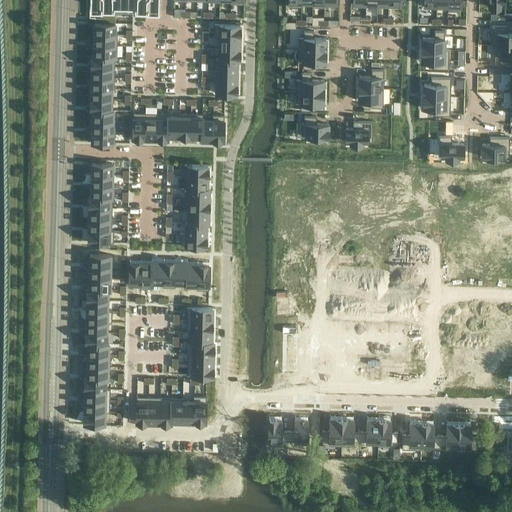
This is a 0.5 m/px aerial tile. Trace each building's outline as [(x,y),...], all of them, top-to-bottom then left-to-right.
[(365,4),(365,8),(377,9),(377,4),(377,0),(365,0),(366,4),(365,4)] [(436,0),(437,8),(448,8),(448,0),(436,0)] [(448,0),(448,8),(460,8),(460,0),(448,0)] [(94,23),(94,34),(115,34),(115,23),(94,22),(94,23)] [(214,28),(214,36),(240,37),(240,35),(240,25),(240,24),(214,24),(214,28)] [(492,25),(491,45),(495,45),(495,44),(511,44),(511,32),(507,32),(507,25),(492,25)] [(298,49),(298,50),(325,50),(326,38),(313,38),(313,31),(308,31),(304,30),(303,38),(299,37),(298,49)] [(422,38),(422,49),(444,50),(444,49),(444,31),(434,31),(434,38),(422,37),(422,38)] [(94,34),(94,45),(117,45),(117,34),(115,34),(94,34)] [(240,37),(214,36),(219,36),(218,47),(218,48),(239,49),(239,47),(240,37)] [(495,45),(495,56),(500,56),(500,63),(510,64),(510,56),(511,56),(511,44),(495,44),(495,45)] [(94,55),(115,56),(115,57),(117,57),(117,45),(94,45),(94,55)] [(216,58),(216,60),(237,60),(239,60),(239,49),(218,48),(218,58),(216,58)] [(422,61),(429,61),(428,68),(448,69),(449,49),(444,49),(444,50),(422,49),(422,61)] [(298,50),(298,61),(303,61),(303,69),(308,69),(313,69),(313,62),(325,62),(325,50),(298,50)] [(92,55),(91,66),(115,67),(115,57),(115,56),(94,55),(92,55)] [(216,60),(216,70),(237,70),(237,60),(216,60)] [(91,66),(91,77),(114,77),(115,67),(91,66)] [(359,76),(359,88),(381,88),(381,77),(384,78),(384,69),(371,69),(371,76),(359,76)] [(216,81),(216,82),(237,82),(237,70),(216,70),(216,81)] [(296,79),(296,92),(323,93),(323,80),(311,80),(311,72),(301,72),(301,79),(296,79)] [(91,77),(91,88),(112,88),(112,89),(114,89),(114,77),(91,77)] [(424,85),(423,96),(450,96),(451,77),(431,77),(431,84),(424,84),(424,85)] [(215,92),(215,93),(221,93),(236,94),(237,82),(216,82),(215,92)] [(91,88),(90,98),(111,99),(112,89),(112,88),(91,88)] [(359,88),(359,100),(371,100),(370,107),(383,107),(383,88),(381,88),(359,88)] [(300,103),(300,110),(310,111),(311,104),(323,104),(323,93),(296,92),(296,103),(300,103)] [(423,107),(423,108),(430,108),(430,115),(450,115),(450,96),(423,96),(423,107)] [(90,98),(90,110),(92,110),(92,109),(111,110),(111,109),(111,99),(90,98)] [(92,110),(92,120),(113,121),(113,120),(113,109),(111,109),(111,110),(92,109),(92,110)] [(133,112),(132,138),(133,138),(144,138),(145,113),(133,112)] [(145,113),(144,138),(156,139),(156,113),(145,113)] [(156,113),(156,139),(168,139),(168,136),(167,136),(168,115),(168,113),(156,113)] [(179,113),(179,115),(179,136),(190,137),(191,113),(179,113)] [(191,113),(190,137),(201,137),(202,119),(203,114),(191,113)] [(212,114),(212,119),(213,119),(212,140),(223,140),(224,140),(224,115),(212,114)] [(168,115),(167,136),(168,136),(179,136),(179,115),(168,115)] [(316,116),(304,116),(304,123),(301,123),(301,136),(311,136),(311,139),(322,139),(322,136),(328,136),(328,124),(316,123),(316,116)] [(201,137),(201,140),(212,140),(213,119),(212,119),(202,119),(201,137)] [(92,120),(92,131),(115,131),(115,120),(113,120),(113,121),(92,120)] [(353,128),(346,128),(345,141),(351,141),(351,143),(362,143),(362,141),(372,141),(373,121),(353,121),(353,128)] [(92,131),(91,142),(99,142),(115,143),(115,131),(92,131)] [(439,136),(438,156),(441,156),(446,156),(446,159),(458,159),(458,156),(463,157),(463,144),(451,143),(452,136),(439,136)] [(482,144),(482,157),(488,157),(487,159),(495,160),(499,160),(499,157),(504,157),(509,157),(509,137),(508,137),(490,137),(489,137),(489,144),(482,144)] [(92,163),(92,174),(112,175),(113,163),(92,163)] [(184,164),(184,176),(208,177),(208,165),(184,164)] [(92,174),(91,185),(112,185),(112,175),(92,174)] [(184,176),(184,188),(186,188),(207,188),(208,177),(184,176)] [(91,195),(112,196),(112,197),(114,197),(115,185),(112,185),(91,185),(91,195)] [(186,188),(186,200),(188,200),(188,199),(209,200),(209,188),(207,188),(186,188)] [(89,195),(89,207),(112,208),(112,197),(112,196),(91,195),(89,195)] [(188,200),(188,211),(209,211),(209,200),(188,199),(188,200)] [(464,201),(444,201),(444,211),(451,211),(451,223),(464,223),(464,217),(466,217),(466,207),(464,207),(464,201)] [(357,204),(337,204),(337,213),(344,213),(344,225),(357,225),(357,220),(359,220),(359,209),(357,209),(357,204)] [(411,209),(405,209),(405,228),(415,228),(415,222),(427,222),(427,209),(421,209),(421,206),(411,206),(411,209)] [(89,207),(89,218),(112,219),(112,208),(89,207)] [(305,212),(299,212),(299,232),(308,232),(308,225),(320,225),(320,212),(315,212),(315,210),(305,210),(305,212)] [(187,221),(187,222),(206,222),(206,223),(208,223),(209,211),(188,211),(187,221)] [(89,218),(88,230),(112,230),(112,219),(89,218)] [(185,233),(206,234),(206,223),(206,222),(187,222),(187,221),(185,221),(185,233)] [(88,230),(88,242),(114,242),(114,230),(112,230),(88,230)] [(410,231),(399,231),(399,250),(421,250),(421,239),(410,239),(410,231)] [(180,233),(180,245),(206,246),(206,234),(185,233),(180,233)] [(454,235),(454,247),(465,248),(465,255),(475,255),(475,235),(471,235),(471,233),(460,233),(460,235),(454,235)] [(363,241),(351,241),(351,254),(357,253),(357,256),(367,256),(367,254),(373,254),(373,234),(363,234),(363,241)] [(291,246),(291,264),(312,265),(312,253),(301,253),(301,246),(291,246)] [(421,250),(399,250),(399,268),(409,268),(409,261),(421,261),(421,250)] [(90,254),(89,266),(110,266),(111,255),(90,254)] [(151,261),(151,263),(152,263),(151,284),(152,284),(163,285),(164,261),(151,261)] [(163,285),(163,287),(175,287),(175,282),(175,262),(164,261),(163,285)] [(453,268),(453,280),(474,280),(475,262),(465,261),(465,268),(453,268)] [(130,262),(129,286),(140,286),(141,263),(130,262)] [(175,262),(175,282),(186,283),(187,283),(187,264),(188,264),(188,262),(175,262)] [(140,286),(140,288),(152,289),(152,284),(151,284),(152,263),(151,263),(141,263),(140,286)] [(186,283),(186,285),(197,285),(198,264),(188,264),(187,264),(187,283),(186,283)] [(197,285),(197,290),(209,290),(209,264),(198,264),(197,285)] [(291,264),(290,283),(300,283),(300,276),(312,276),(312,265),(291,264)] [(89,266),(89,277),(110,278),(110,266),(89,266)] [(399,268),(399,286),(421,287),(421,275),(409,275),(409,268),(399,268)] [(340,279),(340,291),(361,291),(361,272),(351,272),(351,279),(340,279)] [(89,288),(89,289),(108,289),(108,290),(110,290),(110,278),(89,277),(89,288)] [(453,280),(453,291),(464,291),(464,298),(474,299),(474,280),(453,280)] [(399,286),(399,304),(408,304),(408,298),(421,298),(421,287),(399,286)] [(87,288),(87,299),(108,300),(108,290),(108,289),(89,289),(89,288),(87,288)] [(340,291),(339,302),(351,302),(351,309),(360,309),(361,291),(340,291)] [(291,296),(291,314),(312,315),(312,303),(301,303),(301,296),(291,296)] [(87,299),(86,310),(107,311),(107,310),(108,300),(87,299)] [(408,304),(399,304),(399,322),(420,322),(420,311),(408,311),(408,304)] [(187,307),(186,319),(212,319),(212,308),(187,307)] [(457,314),(457,325),(478,325),(478,307),(468,307),(468,314),(457,314)] [(86,310),(86,321),(107,322),(112,322),(112,310),(107,310),(107,311),(86,310)] [(291,314),(290,333),(300,333),(300,326),(312,326),(312,315),(291,314)] [(339,322),(339,333),(360,334),(360,315),(351,315),(351,322),(339,322)] [(186,319),(186,331),(188,331),(188,330),(212,331),(212,319),(186,319)] [(86,321),(86,332),(107,332),(107,322),(86,321)] [(420,322),(399,322),(399,340),(408,340),(408,333),(420,333),(420,322)] [(457,325),(456,337),(468,337),(468,344),(477,344),(478,325),(457,325)] [(188,331),(188,342),(193,342),(193,341),(212,342),(212,341),(212,331),(188,330),(188,331)] [(86,332),(86,343),(88,343),(106,343),(107,332),(86,332)] [(339,333),(339,345),(350,345),(350,352),(360,352),(360,334),(339,333)] [(293,336),(293,350),(313,351),(314,336),(293,336)] [(399,340),(398,358),(420,359),(420,347),(408,347),(408,340),(399,340)] [(192,352),(192,353),(213,353),(213,341),(212,341),(212,342),(193,341),(193,342),(192,352)] [(88,343),(87,354),(108,355),(108,354),(108,343),(106,343),(88,343)] [(293,350),(292,364),(294,365),(313,365),(313,351),(293,350)] [(188,352),(187,363),(213,364),(213,353),(192,353),(192,352),(188,352)] [(451,360),(451,371),(472,372),(472,353),(462,353),(462,360),(451,360)] [(87,354),(87,365),(108,366),(108,367),(110,367),(111,354),(108,354),(108,355),(87,354)] [(398,358),(398,375),(407,375),(407,370),(420,370),(420,359),(398,358)] [(187,363),(187,375),(213,376),(213,364),(187,363)] [(87,376),(87,377),(106,377),(106,378),(108,378),(108,367),(108,366),(87,365),(87,376)] [(294,365),(294,376),(315,377),(315,365),(313,365),(294,365)] [(451,371),(450,383),(462,383),(462,390),(471,390),(472,372),(451,371)] [(398,375),(397,393),(418,393),(418,382),(407,382),(407,375),(398,375)] [(85,376),(84,388),(105,389),(105,388),(106,378),(106,377),(87,377),(87,376),(85,376)] [(294,376),(294,391),(314,391),(315,377),(294,376)] [(105,389),(84,388),(84,400),(110,400),(110,388),(105,388),(105,389)] [(136,396),(136,422),(148,422),(148,397),(136,396)] [(193,396),(193,401),(194,401),(193,422),(205,422),(206,396),(193,396)] [(148,397),(148,422),(159,423),(160,397),(148,397)] [(160,397),(159,423),(171,423),(171,421),(171,398),(172,398),(172,397),(160,397)] [(171,398),(171,421),(182,421),(183,400),(183,398),(172,398),(171,398)] [(110,400),(84,400),(84,411),(105,412),(110,412),(110,400)] [(183,400),(182,421),(193,422),(194,401),(193,401),(183,400)] [(105,412),(84,411),(83,423),(105,423),(105,412)] [(268,443),(268,445),(281,445),(281,440),(287,440),(288,430),(281,430),(281,418),(269,418),(268,418),(268,443)] [(322,430),(322,440),(329,441),(329,445),(341,446),(341,419),(336,418),(336,419),(330,418),(329,430),(322,430)] [(288,430),(287,440),(294,441),(294,443),(307,443),(308,419),(294,419),(294,430),(288,430)] [(341,419),(341,446),(341,441),(359,441),(360,431),(353,431),(353,419),(347,419),(341,419)] [(360,431),(359,441),(377,442),(377,447),(378,447),(378,420),(367,419),(366,431),(360,431)] [(378,420),(378,447),(390,447),(390,442),(397,442),(397,432),(390,432),(390,420),(378,420)] [(402,434),(402,449),(421,450),(421,447),(421,423),(409,422),(409,434),(402,434)] [(421,423),(421,447),(440,448),(440,445),(439,445),(440,435),(433,435),(433,423),(421,423)] [(440,435),(439,445),(440,445),(457,446),(458,446),(458,423),(453,423),(453,424),(446,423),(446,435),(440,435)] [(457,446),(457,451),(477,451),(477,436),(470,436),(470,424),(464,424),(458,423),(458,446),(457,446)]
